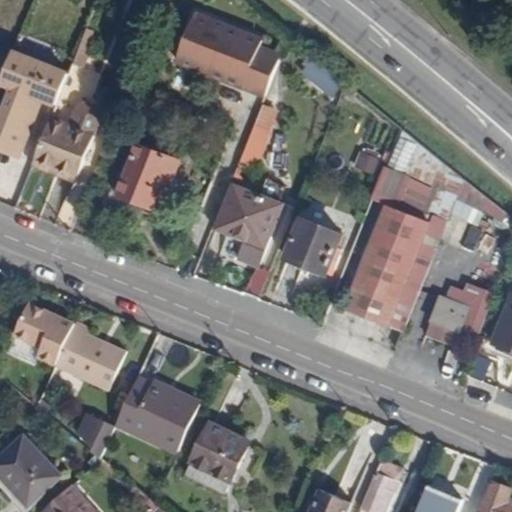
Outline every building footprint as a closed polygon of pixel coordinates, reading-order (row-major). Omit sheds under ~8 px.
[(263,42),(195,15),(177,62),(266,97),(282,58),(260,49),(263,42)] [(0,83),(12,89),(0,120),(0,149),(21,157),(43,101),(55,69),(12,53),(0,83)] [(311,59),(300,75),(332,98),(344,82),(311,59)] [(55,69),(43,101),(57,106),(69,75),(55,69)] [(65,93),(80,99),(90,76),(75,70),(65,93)] [(278,111),(264,106),(256,126),(270,132),(278,111)] [(52,117),(35,161),(79,178),(96,134),(52,117)] [(270,132),(256,126),(241,163),(252,167),(258,170),(272,132),(270,132)] [(419,143),(402,129),(387,168),(404,175),(419,143)] [(419,143),(404,175),(432,188),(421,219),(388,206),(347,309),(389,326),(399,303),(430,226),(443,232),(465,180),(419,143)] [(138,145),(119,194),(153,208),(159,194),(167,197),(181,161),(138,145)] [(377,162),(362,155),(357,166),(373,173),(377,162)] [(79,178),(35,161),(33,167),(76,184),(79,178)] [(241,163),(235,179),(246,183),(252,167),(241,163)] [(233,185),(216,229),(249,242),(253,232),(270,239),(284,205),(233,185)] [(302,218),(286,258),(328,275),(339,249),(344,235),(302,218)] [(253,232),(249,242),(266,248),(270,239),(253,232)] [(343,251),(339,249),(328,275),(333,277),(343,251)] [(511,295),(493,343),(511,350),(511,295)] [(441,298),(432,321),(460,332),(469,308),(441,298)] [(412,308),(399,303),(389,326),(402,332),(412,308)] [(39,356),(58,364),(76,324),(30,304),(16,335),(43,347),(39,356)] [(58,366),(110,389),(128,349),(90,333),(93,328),(78,321),(76,324),(58,364),(58,366)] [(117,424),(178,453),(201,403),(156,382),(154,385),(139,378),(117,424)] [(90,449),(102,459),(115,429),(90,412),(78,430),(94,443),(90,449)] [(187,476),(227,494),(251,443),(211,424),(187,476)] [(0,459),(0,474),(29,507),(64,476),(27,435),(0,459)] [(361,511),(383,511),(392,491),(395,492),(400,480),(405,482),(409,472),(383,461),(361,511)] [(511,511),(511,508),(506,506),(511,492),(511,489),(492,480),(478,511),(511,511)] [(95,511),(72,487),(45,511),(95,511)] [(458,511),(463,501),(429,487),(418,511),(458,511)] [(312,511),(350,511),(354,505),(322,490),(312,511)]
